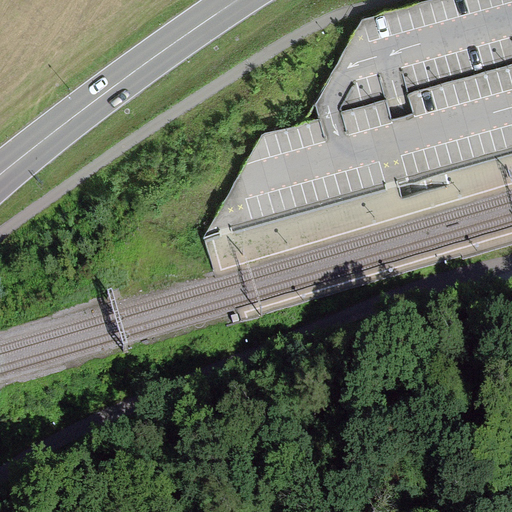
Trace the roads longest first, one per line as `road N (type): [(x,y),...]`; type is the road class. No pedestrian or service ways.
road 1 (track): [(0,482),(39,453),(155,395),(378,302),(454,279)]
road 2 (secondary): [(0,175),(234,0)]
